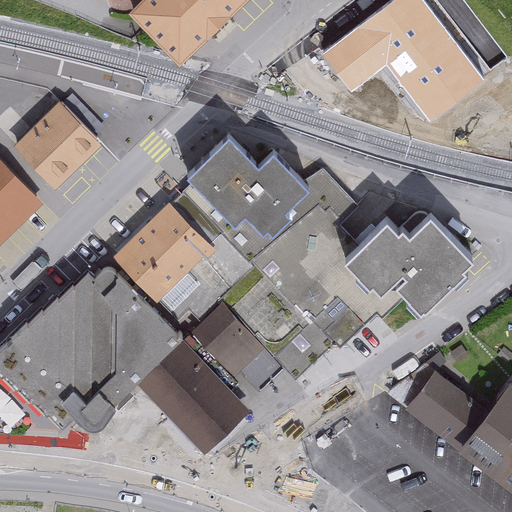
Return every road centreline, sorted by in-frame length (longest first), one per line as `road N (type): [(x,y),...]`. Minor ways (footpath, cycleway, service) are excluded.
road 1 (residential): [(198,503),(511,264)]
road 2 (residential): [(511,226),(200,109)]
road 3 (residential): [(0,302),(200,109)]
road 4 (residential): [(200,109),(323,4)]
road 5 (secondary): [(79,477),(198,503)]
